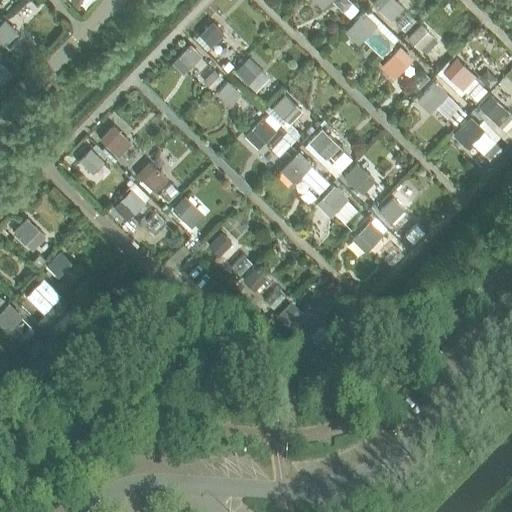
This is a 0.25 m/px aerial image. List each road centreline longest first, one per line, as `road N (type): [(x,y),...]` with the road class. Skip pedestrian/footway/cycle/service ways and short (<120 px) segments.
road 1 (unclassified): [(91,511),(138,485),(350,498)]
road 2 (unclassified): [(511,336),(350,498)]
